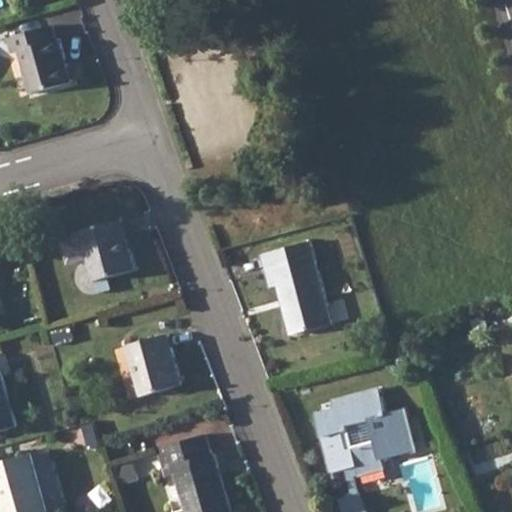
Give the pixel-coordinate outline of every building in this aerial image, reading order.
[(54,25),(9,38),(14,54),(21,52),(34,94),(74,82),(61,38),(59,39),(54,25)] [(63,238),(67,254),(87,248),(89,257),(95,280),(135,268),(120,220),(82,230),(83,232),(63,238)] [(312,240),(263,254),(272,286),(280,284),(294,334),(334,322),(312,240)] [(87,248),(67,254),(70,263),(89,257),(87,248)] [(169,333),(127,345),(142,395),(183,383),(169,333)] [(0,430),(18,425),(1,369),(0,369),(0,430)] [(341,402),(343,407),(326,415),(348,473),(362,468),(371,465),(374,474),(401,463),(398,457),(400,456),(430,442),(414,401),(396,408),(386,383),(341,402)] [(207,433),(159,448),(167,475),(177,473),(189,511),(234,511),(216,452),(213,453),(207,433)] [(49,448),(34,452),(51,509),(66,505),(49,448)] [(42,511),(51,509),(34,452),(0,461),(0,494),(5,511),(42,511)] [(371,465),(362,468),(371,492),(378,490),(372,475),(374,474),(371,465)] [(386,511),(378,490),(358,498),(363,511),(386,511)]
